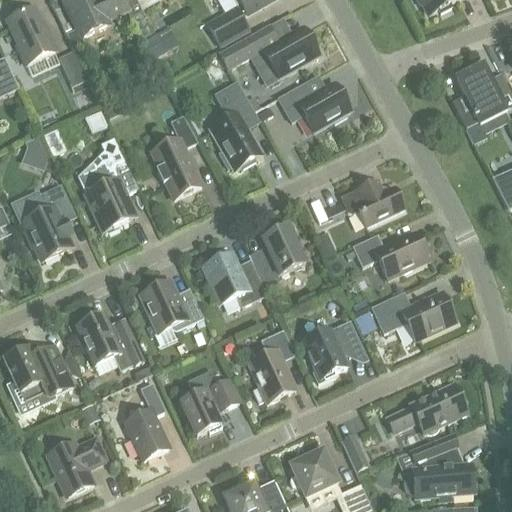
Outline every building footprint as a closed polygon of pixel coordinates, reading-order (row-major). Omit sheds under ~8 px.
[(106,24),(128,14),(131,19),(142,13),(164,0),(100,0),(96,2),(95,0),(61,0),(76,32),(67,36),(77,57),(86,53),(80,41),(108,28),(106,24)] [(236,0),(239,5),(237,11),(207,28),(219,51),(248,34),(241,22),(279,0),(236,0)] [(414,0),(419,9),(423,7),(429,19),(438,14),(440,18),(451,12),(449,8),(459,4),(456,0),(414,0)] [(17,50),(25,69),(55,55),(42,26),(40,27),(33,13),(7,25),(19,49),(17,50)] [(269,30),(219,59),(228,74),(250,62),(257,74),(269,67),(278,83),(319,60),(315,52),(317,51),(309,38),(307,39),(303,32),(278,46),(269,30)] [(158,37),(145,44),(155,61),(167,54),(158,37)] [(73,55),(58,62),(72,91),(87,84),(73,55)] [(0,101),(18,92),(4,61),(0,63),(0,101)] [(452,107),(465,133),(465,134),(478,127),(479,130),(506,116),(485,74),(474,79),(472,75),(456,83),(464,100),(452,107)] [(302,90),(278,103),(291,127),(304,120),(314,136),(333,125),(334,128),(347,120),(346,118),(350,116),(348,111),(350,110),(343,97),(340,98),(334,87),(309,102),(302,90)] [(243,99),(222,111),(228,123),(210,134),(222,156),(219,158),(228,173),(231,171),(234,175),(241,171),(243,173),(255,166),(254,164),(262,159),(247,133),(259,126),(243,99)] [(117,121),(112,111),(105,114),(109,124),(117,121)] [(179,145),(152,157),(159,174),(157,175),(163,188),(165,186),(174,204),(201,191),(183,154),(197,147),(183,121),(171,127),(179,145)] [(136,222),(128,207),(125,199),(138,193),(114,142),(100,149),(103,156),(77,182),(103,237),(136,222)] [(507,215),(511,212),(511,173),(491,183),(507,215)] [(378,186),(341,203),(347,217),(352,219),(358,216),(366,231),(404,214),(394,192),(387,195),(381,192),(378,186)] [(44,216),(21,227),(32,251),(35,250),(42,266),(71,252),(66,241),(71,239),(65,226),(75,221),(60,191),(37,201),(44,216)] [(0,211),(0,229),(7,226),(8,228),(9,228),(1,210),(0,211)] [(267,255),(251,263),(264,293),(282,284),(280,280),(305,269),(288,233),(286,234),(282,232),(275,235),(274,239),(262,244),(267,255)] [(377,239),(352,251),(362,272),(378,264),(388,284),(428,266),(424,257),(427,256),(422,245),(419,246),(415,238),(383,252),(377,239)] [(232,259),(194,276),(194,278),(203,273),(217,303),(225,306),(235,301),(241,312),(267,300),(253,269),(243,274),(242,271),(237,270),(232,259)] [(170,287),(141,301),(158,337),(170,331),(172,335),(176,336),(203,323),(192,299),(182,303),(177,302),(170,287)] [(414,345),(419,343),(456,325),(443,298),(414,311),(410,310),(404,297),(371,312),(383,338),(398,332),(397,331),(405,327),(414,345)] [(376,332),(368,316),(356,322),(363,338),(376,332)] [(81,329),(76,331),(94,369),(113,361),(120,376),(144,365),(124,322),(123,323),(125,327),(110,333),(104,318),(90,324),(88,323),(82,326),(81,329)] [(366,362),(359,347),(350,326),(330,335),(330,334),(302,346),(316,376),(313,378),(318,388),(335,380),(334,377),(366,362)] [(267,408),(291,397),(296,395),(283,366),(295,361),(283,334),(260,345),(267,360),(248,369),(259,392),(253,395),(258,407),(265,404),(267,408)] [(6,389),(17,412),(43,400),(45,404),(73,390),(61,364),(42,373),(36,371),(34,371),(26,354),(4,365),(14,386),(6,389)] [(194,400),(181,407),(197,441),(207,436),(209,439),(222,433),(214,416),(219,414),(220,416),(239,407),(228,384),(217,390),(210,375),(187,386),(194,400)] [(150,415),(125,427),(143,466),(169,454),(154,422),(165,416),(152,388),(140,394),(150,415)] [(411,411),(387,423),(394,437),(418,426),(424,439),(427,437),(430,438),(433,437),(435,436),(437,434),(439,432),(467,419),(463,410),(464,407),(464,404),(463,401),(461,399),(457,398),(453,390),(410,410),(411,411)] [(92,407),(81,412),(88,427),(99,422),(92,407)] [(404,485),(403,490),(405,495),(409,499),(415,500),(415,504),(439,501),(439,504),(450,503),(450,500),(474,498),(473,493),(476,493),(475,482),(472,482),(472,477),(471,477),(471,480),(468,480),(457,452),(458,451),(457,449),(456,450),(453,442),(454,441),(453,439),(410,456),(417,475),(412,475),(413,479),(408,481),(404,485)] [(354,441),(343,446),(357,477),(368,471),(354,441)] [(74,448),(47,461),(50,467),(48,468),(52,477),(54,476),(66,501),(93,489),(85,471),(93,468),(94,470),(106,465),(96,443),(76,452),(74,448)] [(323,455),(314,459),(290,470),(295,480),(291,482),(290,487),(292,491),(296,494),(300,492),(305,503),(307,502),(311,509),(330,500),(327,493),(330,491),(333,497),(341,493),(323,455)] [(286,511),(274,484),(256,493),(253,487),(228,499),(226,506),(228,511),(286,511)] [(371,511),(361,490),(341,499),(346,511),(371,511)]
